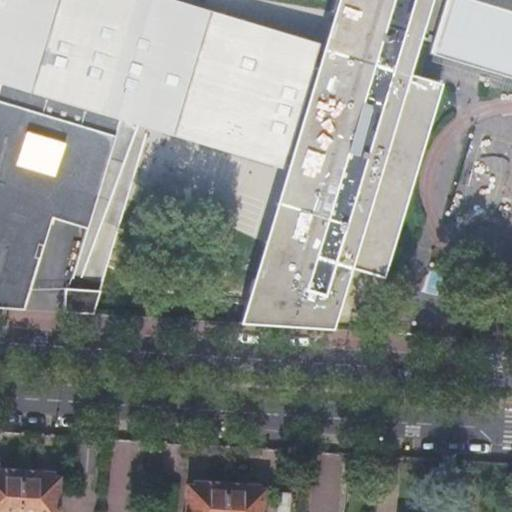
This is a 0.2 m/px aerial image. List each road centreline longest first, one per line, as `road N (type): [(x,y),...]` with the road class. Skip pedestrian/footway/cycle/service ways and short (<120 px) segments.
road 1 (secondary): [(0,396),(511,430)]
road 2 (secondary): [(511,375),(0,343)]
